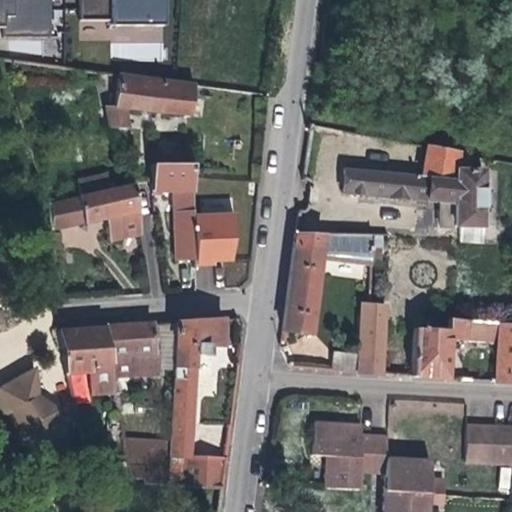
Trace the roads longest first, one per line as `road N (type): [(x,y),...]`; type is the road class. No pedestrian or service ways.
road 1 (residential): [(511,388),(256,371)]
road 2 (residential): [(292,126),(266,302)]
road 3 (residential): [(256,371),(240,511)]
road 4 (residential): [(292,126),(308,0)]
road 5 (residential): [(139,183),(158,306)]
